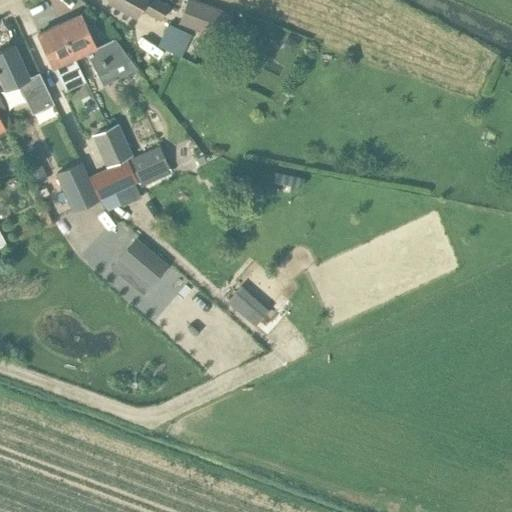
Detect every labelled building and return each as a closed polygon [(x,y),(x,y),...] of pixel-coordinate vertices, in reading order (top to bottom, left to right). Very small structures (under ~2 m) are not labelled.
[(168,5),(158,0),(107,0),(107,1),(125,11),(136,17),(141,8),(160,19),(168,5)] [(196,0),(187,0),(178,25),(223,42),(233,15),(196,0)] [(94,45),(88,32),(80,14),(59,24),(73,55),(85,49),(97,76),(132,60),(113,36),(94,45)] [(59,24),(38,34),(46,52),(63,90),(63,89),(64,91),(73,86),(85,81),(73,55),(59,24)] [(182,58),(192,36),(169,25),(158,47),(178,57),(158,72),(147,80),(163,100),(175,89),(176,90),(203,69),(182,58)] [(287,35),(283,41),(284,48),(290,53),(298,43),(287,35)] [(27,78),(21,64),(12,46),(0,51),(0,76),(5,88),(17,82),(33,115),(53,104),(39,72),(27,78)] [(93,134),(107,166),(133,155),(118,123),(93,134)] [(445,129),(439,142),(452,148),(459,136),(445,129)] [(82,160),(55,172),(73,211),(98,200),(100,199),(116,192),(117,194),(135,185),(134,183),(138,181),(140,187),(170,173),(170,172),(167,164),(159,145),(141,153),(134,157),(89,176),(82,160)] [(41,164),(29,170),(35,184),(47,179),(41,164)] [(135,185),(117,194),(124,208),(141,200),(135,185)] [(54,225),(47,209),(37,214),(44,229),(54,225)] [(135,237),(118,257),(151,284),(152,285),(168,265),(135,237)] [(255,325),(268,310),(240,286),(227,301),(255,325)] [(264,315),(257,323),(263,329),(270,321),(264,315)]
